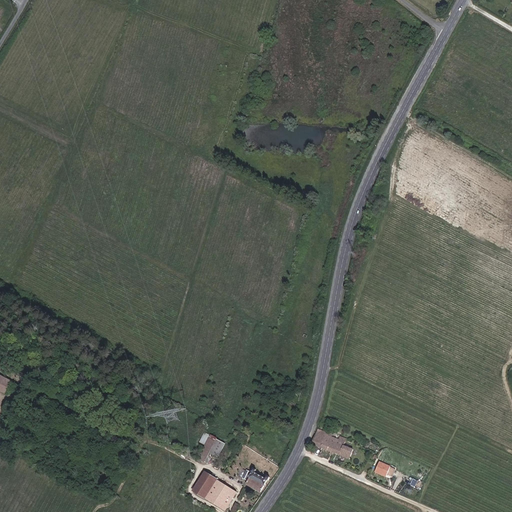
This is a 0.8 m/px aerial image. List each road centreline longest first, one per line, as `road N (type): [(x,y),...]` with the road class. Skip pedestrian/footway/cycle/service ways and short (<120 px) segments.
road 1 (secondary): [(447,32),(360,198),(311,417),(261,511)]
road 2 (unknown): [(151,438),(200,464),(192,492),(223,511)]
